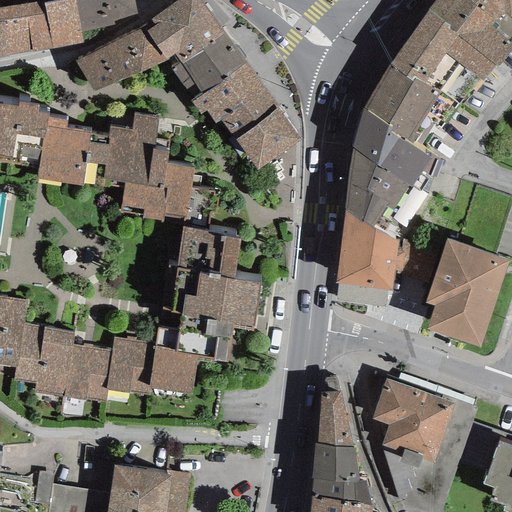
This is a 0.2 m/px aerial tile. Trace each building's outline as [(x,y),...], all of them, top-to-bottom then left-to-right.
[(44,1),(0,7),(0,57),(31,51),(83,43),(80,31),(75,0),(67,0),(64,1),(44,4),(44,1)] [(63,0),(64,1),(67,0),(75,0),(80,31),(114,26),(113,19),(137,13),(134,0),(63,0)] [(200,0),(178,0),(150,20),(154,26),(147,31),(167,60),(175,53),(183,62),(223,31),(200,0)] [(511,41),(511,36),(468,0),(435,0),(427,11),(496,66),(511,49),(511,44),(510,43),(511,41)] [(511,0),(468,0),(511,36),(511,0)] [(496,66),(427,11),(389,66),(410,80),(413,76),(439,94),(458,106),(478,80),(482,83),(496,66)] [(154,26),(150,20),(76,61),(94,91),(167,60),(147,31),(154,26)] [(248,65),(223,31),(183,62),(171,69),(192,102),(248,65)] [(266,91),(248,65),(192,102),(201,115),(207,111),(216,124),(221,120),(266,91)] [(410,80),(389,66),(361,108),(392,128),(390,132),(417,150),(432,127),(440,132),(458,106),(439,94),(413,76),(410,80)] [(278,107),(266,91),(221,120),(235,138),(278,107)] [(18,108),(0,104),(0,162),(39,167),(43,139),(47,117),(49,114),(37,111),(38,106),(18,102),(18,108)] [(301,139),(278,107),(235,138),(258,170),(301,139)] [(392,128),(361,108),(352,148),(413,186),(431,158),(417,150),(390,132),(392,128)] [(68,120),(47,117),(43,139),(39,167),(37,180),(83,187),(83,183),(124,189),(120,213),(142,216),(142,220),(163,223),(164,215),(185,218),(193,167),(166,163),(168,151),(153,148),(157,118),(133,114),(130,130),(110,127),(108,137),(89,134),(90,132),(66,128),(68,120)] [(398,212),(413,186),(352,148),(343,211),(384,234),(398,212)] [(343,211),(339,251),(395,260),(397,249),(399,240),(384,234),(343,211)] [(239,238),(183,229),(170,312),(181,314),(179,332),(158,328),(155,344),(155,348),(175,351),(197,354),(227,359),(232,328),(252,331),(260,283),(233,279),(239,238)] [(510,261),(447,239),(425,303),(434,306),(426,329),(480,347),(510,261)] [(437,246),(403,240),(401,250),(397,249),(395,260),(394,269),(399,270),(397,276),(430,282),(437,246)] [(395,260),(339,251),(334,283),(339,284),(336,300),(383,307),(386,291),(390,291),(394,269),(395,260)] [(0,365),(16,368),(23,322),(26,299),(0,295),(0,365)] [(105,389),(111,351),(71,344),(73,331),(23,322),(16,368),(14,380),(35,383),(34,391),(106,403),(108,390),(105,389)] [(192,394),(197,354),(175,351),(155,348),(155,344),(113,338),(111,351),(105,389),(108,390),(147,395),(147,388),(192,394)] [(454,404),(387,378),(372,417),(389,424),(381,446),(403,454),(400,462),(418,469),(422,459),(432,463),(454,404)] [(321,393),(315,445),(353,448),(341,392),(321,393)] [(511,511),(511,446),(498,442),(483,483),(494,487),(490,501),(504,506),(502,511),(504,511),(511,511)] [(353,448),(315,445),(310,479),(313,479),(310,495),(372,507),(365,482),(358,483),(353,448)] [(166,474),(114,466),(110,493),(106,511),(183,511),(190,474),(167,470),(166,474)] [(52,483),(54,474),(39,471),(33,503),(48,506),(52,483)] [(106,511),(110,493),(52,483),(48,506),(46,511),(106,511)] [(371,511),(372,507),(310,495),(308,511),(371,511)]
